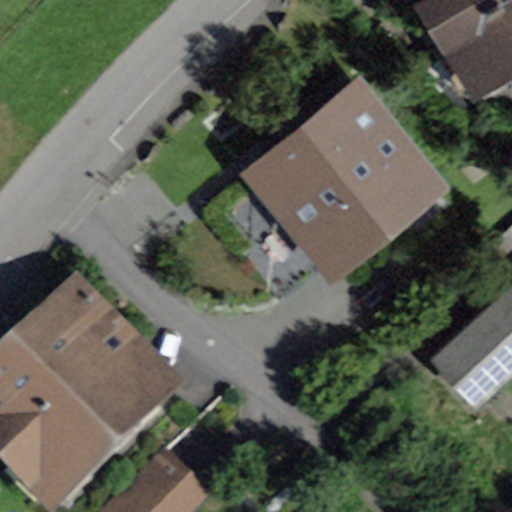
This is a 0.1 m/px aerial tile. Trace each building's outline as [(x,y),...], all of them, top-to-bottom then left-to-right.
[(511,0),(393,0),(400,9),(415,0),(434,0),(483,80),(511,62),(511,0)] [(432,177),(360,89),(257,173),(329,261),(432,177)] [(511,260),(511,284),(436,355),(467,389),(495,364),(504,374),(511,366),(511,226),(495,243),(511,260)] [(15,365),(0,380),(0,449),(7,457),(17,447),(52,483),(122,414),(133,425),(167,391),(89,312),(92,309),(89,307),(87,309),(79,302),(43,338),(31,326),(3,353),(15,365)] [(158,458),(102,511),(182,511),(197,498),(158,458)]
